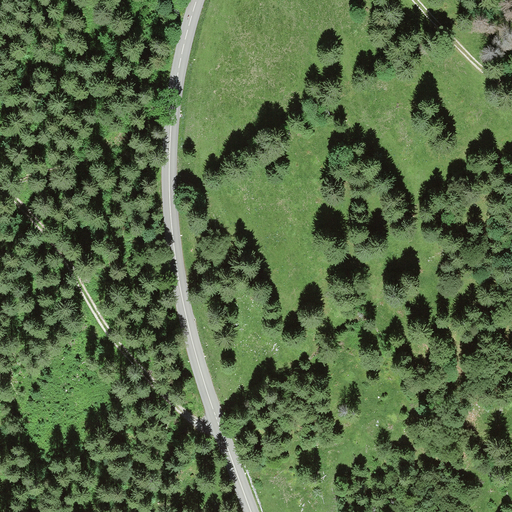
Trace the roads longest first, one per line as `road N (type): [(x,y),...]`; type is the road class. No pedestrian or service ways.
road 1 (tertiary): [(251,511),(197,360),(171,233),(171,126),(197,0)]
road 2 (track): [(215,413),(145,372),(58,242),(0,176)]
road 3 (track): [(423,0),(511,86)]
